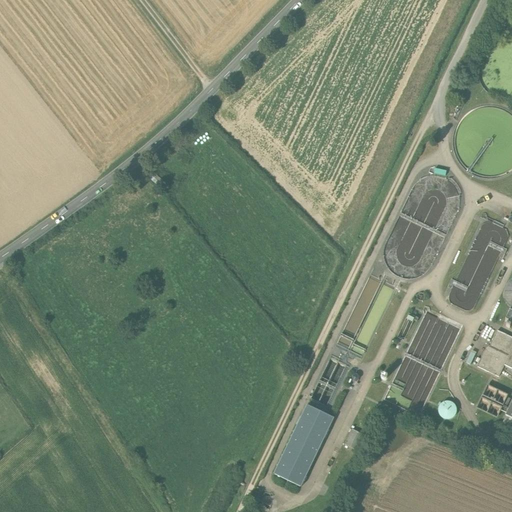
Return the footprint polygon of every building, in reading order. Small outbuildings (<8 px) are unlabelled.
[(467,312),(473,309),(508,236),(506,230),(489,222),(483,224),(448,297),(449,304),(467,312)] [(511,338),(497,332),(489,348),(490,348),(489,351),(486,349),(477,368),(499,378),(504,366),(511,370),(511,338)] [(507,396),(488,387),(477,409),(496,418),(507,396)] [(455,416),(456,412),(455,407),(451,404),(447,403),(443,404),(440,407),(439,412),(440,416),(443,419),(447,420),(452,419),(455,416)] [(511,404),(502,424),(511,428),(511,404)] [(333,419),(307,406),(274,475),(285,480),(282,488),(285,489),(290,482),(300,488),(333,419)] [(364,436),(351,430),(344,445),(356,451),(364,436)]
